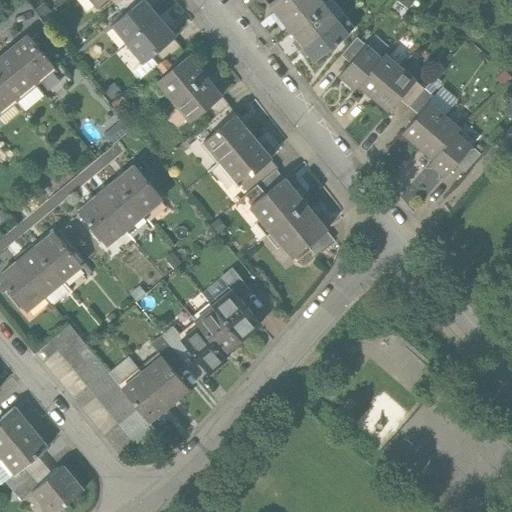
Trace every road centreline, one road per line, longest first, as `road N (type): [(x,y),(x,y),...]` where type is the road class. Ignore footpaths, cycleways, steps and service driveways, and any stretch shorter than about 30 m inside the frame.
road 1 (residential): [(404,251),(138,505)]
road 2 (tertiary): [(204,0),(404,251)]
road 3 (residential): [(0,337),(138,505)]
road 4 (tertiary): [(404,251),(511,365)]
